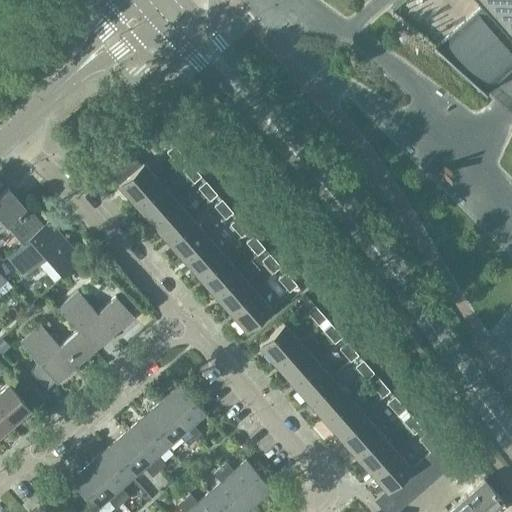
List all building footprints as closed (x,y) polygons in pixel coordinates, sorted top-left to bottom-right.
[(511,0),(489,0),(438,46),(437,44),(436,46),(488,93),(489,92),(488,91),(511,70),(511,0)] [(185,156),(174,143),(166,150),(171,155),(177,163),(185,156)] [(124,155),(107,169),(135,201),(159,180),(143,161),(140,164),(129,151),(124,155)] [(171,155),(164,161),(171,168),(177,163),(171,155)] [(201,174),(190,162),(182,169),(193,181),(201,174)] [(135,201),(151,219),(175,198),(159,180),(135,201)] [(217,193),(206,180),(199,187),(210,200),(217,193)] [(0,228),(6,223),(22,241),(43,223),(25,202),(23,204),(8,187),(0,194),(0,228)] [(151,219),(167,237),(191,216),(175,198),(151,219)] [(233,210),(222,198),(214,205),(225,217),(233,210)] [(167,237),(182,255),(207,234),(191,216),(167,237)] [(249,228),(237,216),(230,223),(241,235),(249,228)] [(22,241),(6,256),(24,276),(45,256),(62,276),(82,257),(49,218),(43,223),(22,241)] [(182,255),(198,273),(223,252),(207,234),(182,255)] [(264,246),(253,234),(246,241),(256,253),(264,246)] [(198,273),(214,291),(238,270),(223,252),(198,273)] [(280,264),(269,252),(261,259),(272,271),(280,264)] [(92,254),(84,260),(91,269),(99,263),(92,254)] [(238,270),(214,291),(230,309),(254,288),(246,279),(259,268),(251,259),(238,270)] [(0,263),(0,272),(3,275),(10,269),(3,261),(0,263)] [(297,284),(286,271),(278,278),(289,291),(297,284)] [(254,288),(230,309),(246,328),(271,307),(254,288)] [(57,307),(76,329),(95,350),(97,347),(105,341),(134,315),(124,305),(115,295),(104,305),(96,312),(90,305),(77,290),(60,305),(57,307)] [(327,318),(316,306),(308,312),(319,324),(327,318)] [(260,343),(276,362),(300,341),(284,322),(260,343)] [(65,376),(95,350),(76,329),(58,345),(39,323),(20,340),(39,362),(30,370),(46,389),(55,380),(57,382),(59,381),(65,376)] [(342,335),(331,323),(324,330),(334,342),(342,335)] [(1,337),(0,338),(0,352),(1,354),(10,346),(1,337)] [(276,362),(292,380),(316,359),(300,341),(276,362)] [(357,353),(347,341),(339,348),(350,360),(357,353)] [(292,380),(308,398),(332,377),(316,359),(292,380)] [(374,371),(363,359),(355,366),(366,378),(374,371)] [(308,398),(324,416),(348,395),(332,377),(308,398)] [(390,390),(379,377),(371,384),(382,396),(390,390)] [(0,389),(0,411),(11,423),(29,407),(8,383),(0,389)] [(180,383),(162,399),(195,438),(201,432),(194,423),(206,412),(180,383)] [(324,416),(339,434),(363,413),(348,395),(324,416)] [(405,407),(395,395),(387,402),(398,414),(405,407)] [(162,399),(143,415),(169,444),(181,434),(188,443),(195,438),(162,399)] [(0,432),(11,423),(0,411),(0,432)] [(339,434),(355,452),(379,431),(363,413),(339,434)] [(422,426),(411,414),(404,421),(415,433),(422,426)] [(143,415),(125,431),(159,469),(165,464),(157,455),(169,444),(143,415)] [(379,431),(355,452),(371,470),(395,449),(387,440),(391,436),(385,429),(381,433),(379,431)] [(125,431),(107,447),(133,476),(144,466),(152,475),(159,469),(125,431)] [(419,438),(430,450),(437,444),(438,444),(427,432),(419,438)] [(437,444),(453,462),(462,454),(446,436),(438,444),(437,444)] [(430,450),(428,452),(444,470),(453,462),(437,444),(430,450)] [(107,447),(89,463),(123,501),(129,495),(121,486),(133,476),(107,447)] [(401,476),(410,468),(411,467),(395,449),(371,470),(387,488),(393,484),(401,476)] [(428,452),(419,460),(435,478),(444,470),(428,452)] [(226,460),(220,466),(253,504),(272,488),(246,458),(234,469),(226,460)] [(419,460),(411,467),(410,468),(426,486),(435,478),(419,460)] [(123,501),(89,463),(70,479),(96,509),(108,497),(116,507),(123,501)] [(221,481),(209,491),(228,511),(244,511),(253,504),(220,466),(213,472),(221,481)] [(410,468),(401,476),(417,493),(426,486),(410,468)] [(401,476),(393,484),(408,501),(417,493),(401,476)] [(484,477),(464,494),(480,511),(487,511),(502,499),(484,477)] [(393,484),(387,488),(384,491),(399,509),(408,501),(393,484)] [(190,492),(184,498),(196,511),(228,511),(209,491),(198,501),(190,492)] [(395,511),(399,509),(384,491),(375,499),(385,511),(395,511)] [(480,511),(464,494),(446,511),(480,511)] [(184,511),(196,511),(184,498),(177,503),(184,511)]
